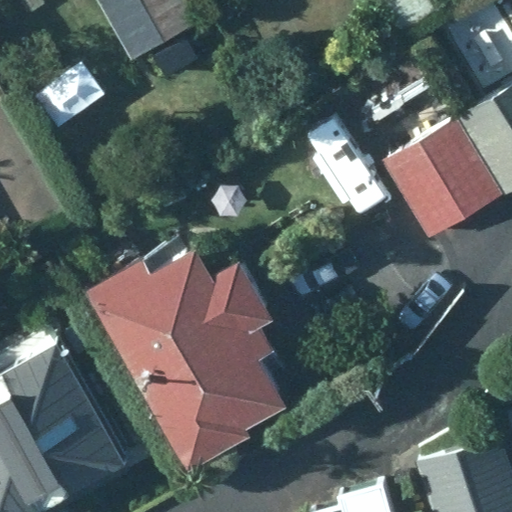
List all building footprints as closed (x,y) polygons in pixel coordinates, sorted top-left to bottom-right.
[(184,0),(98,0),(129,55),(194,18),(184,0)] [(439,15),(429,0),(376,0),(399,38),(439,15)] [(511,75),(461,104),(506,186),(511,183),(511,75)] [(504,189),(457,110),(380,154),(427,235),(504,189)] [(135,249),(82,277),(182,460),(242,427),(239,421),(276,399),(250,352),(268,343),(254,319),(266,312),(233,251),(205,266),(189,238),(143,264),(135,249)] [(55,318),(0,348),(0,511),(27,511),(131,454),(55,318)] [(511,511),(511,482),(496,430),(412,457),(429,511),(511,511)] [(338,501),(307,510),(307,511),(389,511),(380,480),(336,492),(338,501)]
